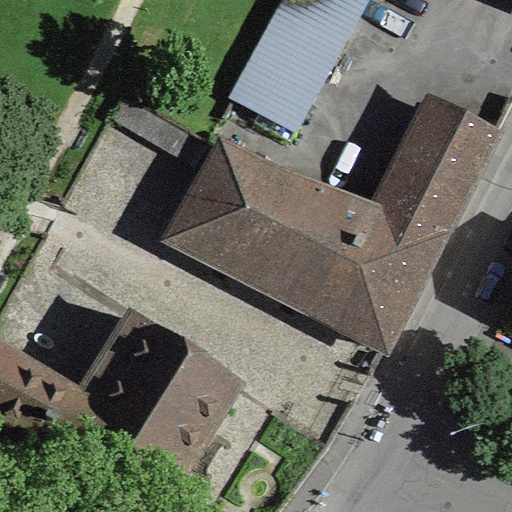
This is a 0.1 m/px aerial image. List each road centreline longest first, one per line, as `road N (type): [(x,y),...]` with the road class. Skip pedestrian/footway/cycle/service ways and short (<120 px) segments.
road 1 (residential): [(373,461),(511,206)]
road 2 (residential): [(373,461),(509,511)]
